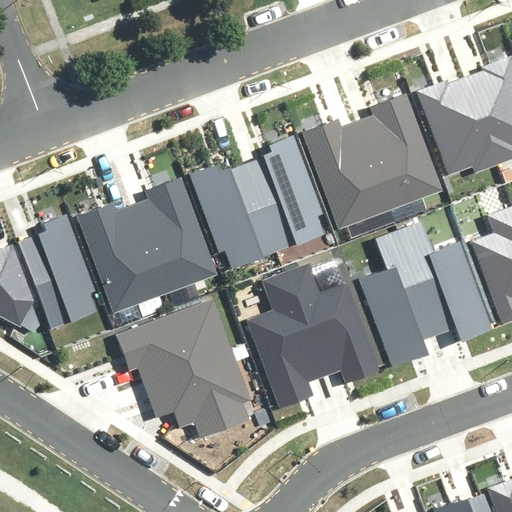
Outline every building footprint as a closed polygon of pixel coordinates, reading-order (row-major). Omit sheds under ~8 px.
[(511,65),(505,48),(476,59),(478,63),(459,70),(492,158),(511,150),(511,65)] [(410,83),(442,169),(464,161),(466,167),(492,158),(459,70),(441,77),(439,72),(410,83)] [(369,107),(353,113),(385,203),(437,184),(402,87),(367,99),(369,107)] [(296,125),(333,224),(385,203),(353,113),(336,118),(333,112),(296,125)] [(315,212),(320,210),(291,128),(262,138),(266,148),(242,156),(273,245),(320,228),(315,212)] [(185,165),(214,247),(220,245),(226,261),(273,245),(242,156),(218,164),(214,155),(185,165)] [(145,191),(129,197),(161,288),(213,269),(178,171),(143,184),(145,191)] [(72,210),(109,308),(161,288),(129,197),(112,202),(109,196),(72,210)] [(464,238),(493,319),(511,312),(511,304),(510,298),(511,297),(511,216),(506,200),(477,211),(485,231),(464,238)] [(42,225),(11,236),(32,291),(40,315),(43,322),(99,302),(63,204),(37,213),(42,225)] [(452,335),(486,323),(455,236),(430,244),(419,212),(394,220),(431,326),(447,321),(452,335)] [(356,269),(386,357),(420,346),(415,332),(431,326),(394,220),(370,228),(381,261),(356,269)] [(0,310),(31,326),(40,315),(32,291),(11,236),(0,240),(0,310)] [(339,379),(373,367),(343,279),(317,288),(306,255),(282,264),(318,370),(334,365),(339,379)] [(243,313),(274,401),(308,389),(303,375),(318,370),(282,264),(257,272),(268,304),(243,313)] [(114,329),(126,366),(135,363),(142,386),(225,359),(205,298),(114,329)] [(225,359),(142,386),(150,411),(166,406),(171,423),(189,418),(193,428),(243,412),(225,359)] [(511,511),(511,470),(483,481),(494,511),(511,511)] [(429,502),(433,511),(487,511),(479,489),(460,496),(458,491),(429,502)]
